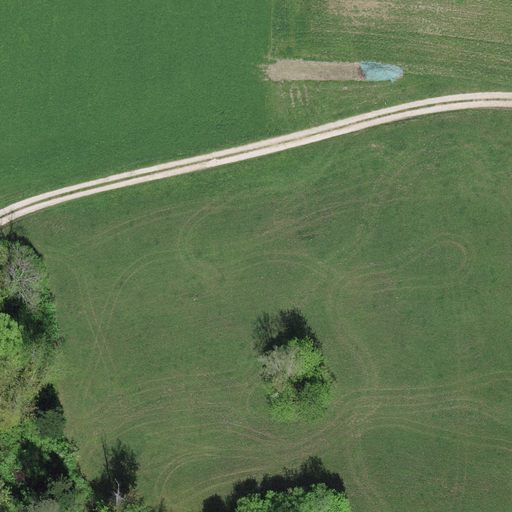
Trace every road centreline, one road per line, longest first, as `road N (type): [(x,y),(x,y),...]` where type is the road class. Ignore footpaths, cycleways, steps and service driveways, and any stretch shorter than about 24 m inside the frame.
road 1 (track): [(511,102),(451,101),(120,183)]
road 2 (track): [(0,217),(120,183)]
